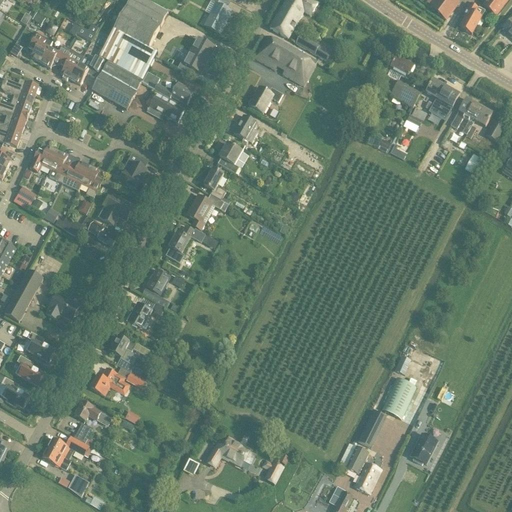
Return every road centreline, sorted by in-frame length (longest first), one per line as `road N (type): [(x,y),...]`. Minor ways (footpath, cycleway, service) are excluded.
road 1 (unclassified): [(36,437),(176,173)]
road 2 (unclassified): [(176,173),(269,0)]
road 3 (residential): [(176,173),(117,141),(103,159),(37,129)]
road 4 (unclassified): [(374,0),(511,83)]
